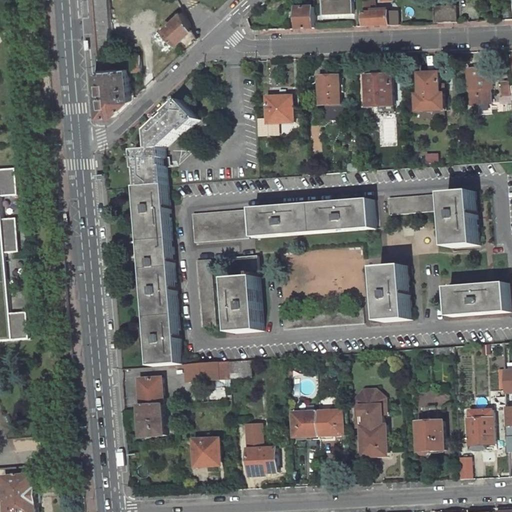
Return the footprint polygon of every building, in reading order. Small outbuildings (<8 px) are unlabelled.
[(114,56),(109,0),(102,0),(94,1),(98,58),(114,56)] [(354,0),(325,0),(326,18),(355,17),(354,0)] [(377,13),(376,2),(364,2),(365,13),(377,13)] [(459,23),(458,6),(435,7),(436,24),(459,23)] [(316,8),(298,8),(299,29),(317,29),(316,8)] [(168,22),(170,25),(165,30),(178,44),(194,29),(185,11),(175,20),(173,17),(168,22)] [(400,25),(399,12),(377,13),(365,13),(365,27),(400,25)] [(144,70),(143,56),(130,58),(130,61),(131,70),(131,71),(144,70)] [(99,72),(131,70),(130,61),(98,64),(99,72)] [(470,69),(471,102),(491,102),(491,88),(493,88),(492,68),(470,69)] [(102,118),(118,117),(134,102),(131,71),(131,70),(99,72),(102,118)] [(441,73),(420,75),(422,100),(419,101),(420,118),(447,115),(446,99),(443,99),(442,91),(441,73)] [(395,76),(370,78),(371,110),(397,108),(395,76)] [(327,79),(319,79),(320,107),(342,105),(341,79),(327,79)] [(511,82),(511,81),(502,82),(503,97),(507,97),(511,96),(511,82)] [(163,121),(148,136),(149,151),(134,152),(136,170),(139,170),(140,188),(168,187),(166,150),(184,132),(187,134),(201,121),(182,101),(169,113),(168,113),(162,119),(163,121)] [(282,105),(282,101),(270,101),(271,126),(292,125),(291,104),(282,105)] [(0,342),(31,340),(29,313),(12,315),(8,260),(7,254),(21,253),(20,244),(18,219),(5,220),(3,197),(19,196),(17,170),(0,171),(0,342)] [(153,368),(184,366),(168,187),(140,188),(138,189),(153,368)] [(479,195),(451,197),(456,256),(483,254),(479,195)] [(438,197),(392,201),(393,218),(440,214),(438,197)] [(376,201),(256,212),(258,241),(378,231),(376,201)] [(251,241),(249,212),(194,217),(196,246),(251,241)] [(266,332),(260,258),(234,260),(236,281),(233,282),(237,334),(266,332)] [(217,327),(212,262),(198,263),(203,328),(217,327)] [(410,267),(380,270),(384,323),(413,321),(410,267)] [(510,284),(451,289),(453,318),(511,313),(510,284)] [(364,308),(284,314),(285,330),(365,324),(364,308)] [(448,356),(456,356),(456,347),(448,348),(448,353),(448,356)] [(234,379),(254,378),(253,361),(233,362),(234,379)] [(189,365),(190,382),(201,381),(202,392),(203,402),(227,401),(226,387),(224,387),(223,380),(232,379),(231,362),(189,365)] [(144,408),(167,406),(165,379),(142,380),(144,408)] [(223,380),(224,387),(226,387),(233,387),(232,379),(223,380)] [(367,427),(367,417),(366,417),(363,417),(362,402),(368,395),(378,394),(386,401),(385,415),(389,415),(389,398),(379,390),(366,390),(358,399),(360,428),(365,427),(367,427)] [(496,398),(494,398),(495,406),(508,405),(508,393),(508,391),(496,391),(496,398)] [(203,402),(202,392),(181,393),(182,404),(181,404),(182,408),(188,408),(188,403),(203,402)] [(365,427),(366,459),(375,458),(375,454),(388,453),(390,453),(389,425),(386,426),(385,415),(386,401),(378,394),(368,395),(362,402),(363,417),(366,417),(367,417),(367,427),(365,427)] [(144,408),(146,437),(168,436),(167,406),(144,408)] [(485,419),(496,418),(496,408),(485,409),(485,419)] [(345,436),(344,411),(318,412),(319,437),(345,436)] [(318,412),(294,413),(296,437),(319,437),(318,412)] [(497,444),(496,418),(485,419),(471,420),(473,450),(483,449),(483,445),(497,444)] [(452,451),(450,423),(416,426),(418,454),(419,455),(420,457),(422,458),(424,458),(427,457),(430,453),(452,451)] [(249,426),(250,441),(265,440),(264,425),(249,426)] [(223,439),(197,440),(198,467),(209,466),(209,463),(220,462),(224,462),(223,439)] [(265,449),(265,440),(250,441),(252,471),(270,470),(270,473),(280,473),(279,448),(265,449)] [(463,479),(476,479),(475,457),(462,458),(463,479)] [(39,511),(37,474),(5,477),(8,511),(39,511)]
